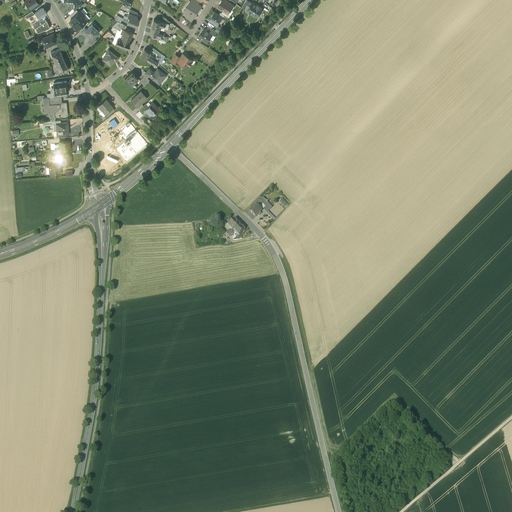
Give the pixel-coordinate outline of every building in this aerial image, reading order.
[(35,0),(25,0),(24,1),(29,9),(33,7),(33,6),(38,3),(35,0)] [(67,0),(67,1),(74,8),(80,2),(78,0),(67,0)] [(196,3),(192,0),(190,0),(186,8),(186,10),(185,12),(185,13),(193,18),(201,6),(196,3)] [(234,5),(225,0),(222,0),(220,3),(218,7),(223,10),(228,13),(231,9),(233,9),(234,7),(234,5)] [(257,6),(252,2),(252,3),(248,9),(250,10),(249,11),(257,17),(262,9),(260,7),(261,7),(258,5),(257,6)] [(35,12),(32,15),(34,18),(36,21),(41,17),(47,13),(43,7),(35,12)] [(72,18),(70,19),(74,23),(82,16),(84,15),(80,10),(78,12),(72,18)] [(219,15),(214,12),(209,20),(217,25),(219,22),(222,18),(222,17),(219,15)] [(135,15),(129,13),(128,16),(129,17),(127,22),(127,23),(135,26),(137,19),(135,19),(136,17),(135,15)] [(73,24),(76,29),(77,28),(84,22),(86,20),(82,16),(74,23),(73,24)] [(35,28),(38,33),(49,28),(47,21),(46,21),(44,18),(43,19),(41,17),(36,21),(32,23),(34,29),(35,28)] [(161,21),(154,19),(152,27),(159,29),(163,30),(164,27),(165,27),(166,22),(161,21)] [(172,22),(167,19),(166,22),(165,27),(164,27),(163,30),(164,31),(166,32),(172,22)] [(117,21),(112,26),(121,31),(122,29),(124,25),(120,22),(117,21)] [(77,28),(80,31),(86,25),(84,22),(77,28)] [(86,29),(84,31),(83,32),(90,39),(91,38),(92,39),(94,37),(99,32),(92,24),(86,29)] [(215,30),(208,26),(206,29),(212,33),(212,34),(214,35),(217,31),(215,30)] [(159,29),(152,27),(150,33),(158,36),(158,35),(160,36),(161,36),(162,33),(159,32),(159,29)] [(206,29),(204,28),(198,37),(206,42),(207,41),(209,41),(210,39),(210,37),(212,34),(212,33),(206,29)] [(132,33),(122,29),(121,31),(121,33),(122,34),(120,39),(129,42),(132,33)] [(47,36),(41,38),(45,47),(56,42),(53,34),(53,33),(47,36)] [(90,39),(87,42),(91,46),(97,40),(94,37),(92,39),(91,38),(90,39)] [(120,39),(117,38),(115,44),(121,46),(123,47),(127,48),(127,49),(130,43),(120,39)] [(161,54),(153,48),(151,50),(160,56),(161,54)] [(59,49),(51,52),(60,73),(68,70),(59,49)] [(154,58),(149,55),(150,52),(144,49),(140,57),(147,60),(150,63),(153,59),(154,58)] [(118,58),(108,50),(106,53),(105,53),(107,54),(102,59),(110,65),(114,60),(115,61),(118,58)] [(179,57),(174,54),(170,60),(174,63),(179,57)] [(183,54),(178,62),(187,68),(191,63),(189,62),(191,59),(183,54)] [(154,73),(149,68),(146,72),(145,73),(149,75),(159,84),(166,75),(157,68),(154,73)] [(132,72),(125,79),(131,85),(133,83),(138,79),(132,72)] [(140,80),(139,81),(141,82),(144,86),(150,81),(147,78),(144,76),(140,80)] [(11,81),(16,81),(15,77),(6,78),(7,85),(11,85),(11,81)] [(54,93),(67,92),(66,81),(53,83),(54,93)] [(147,98),(141,91),(130,101),(137,107),(141,103),(147,98)] [(55,104),(49,104),(49,97),(43,98),(43,105),(47,105),(47,111),(50,111),(50,118),(55,118),(55,116),(67,115),(66,103),(62,103),(61,103),(55,104)] [(113,108),(105,99),(98,105),(105,114),(109,111),(113,108)] [(159,109),(152,102),(144,110),(149,116),(154,111),(155,112),(159,109)] [(139,110),(141,113),(144,110),(148,106),(145,104),(143,106),(139,110)] [(67,123),(56,124),(57,135),(58,135),(59,135),(67,134),(67,127),(68,127),(67,123)] [(59,141),(59,142),(60,150),(70,149),(69,140),(59,141)] [(70,155),(61,156),(61,159),(61,164),(65,164),(66,164),(71,163),(70,155)] [(57,165),(49,165),(50,175),(60,174),(59,164),(57,165)] [(282,198),(279,201),(286,208),(289,205),(282,198)] [(265,201),(263,199),(256,205),(262,211),(264,209),(268,205),(267,203),(268,203),(267,202),(267,203),(266,201),(265,201)] [(256,205),(250,211),(256,217),(258,215),(259,216),(261,214),(260,213),(262,211),(256,205)] [(276,218),(269,210),(267,213),(274,220),(276,218)] [(229,225),(228,226),(234,231),(240,225),(234,219),(229,225)] [(217,224),(222,229),(227,224),(224,220),(217,224)] [(227,224),(222,229),(223,230),(228,236),(234,231),(228,226),(229,225),(227,224)] [(245,230),(240,225),(234,231),(236,233),(238,236),(239,236),(245,230)] [(228,236),(223,230),(220,231),(221,232),(220,233),(227,240),(228,239),(229,237),(228,236)] [(230,241),(238,236),(236,233),(230,238),(229,237),(228,239),(230,241)]
